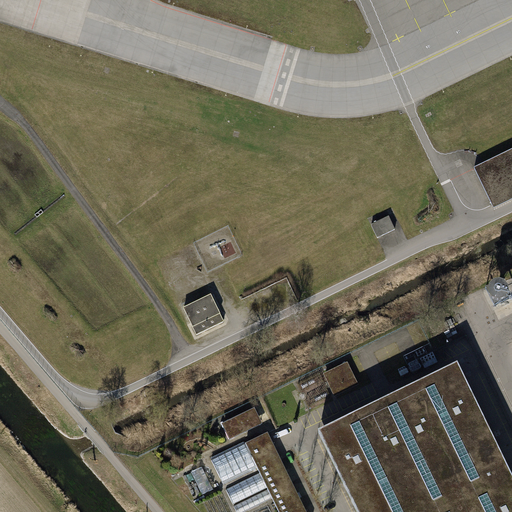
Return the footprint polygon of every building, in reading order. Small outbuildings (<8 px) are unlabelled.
[(511,150),(485,163),(474,169),(492,205),(511,195),(511,150)] [(492,287),(489,290),(489,293),(489,296),(490,300),(492,303),(495,304),(499,305),(502,304),(506,302),(508,299),(509,296),(509,292),(508,289),(505,286),(502,285),(498,284),(495,285),(492,287)] [(211,296),(184,309),(197,335),(224,322),(211,296)] [(347,365),(325,375),(335,395),(357,385),(347,365)] [(511,511),(511,477),(458,366),(318,433),(356,511),(511,511)] [(230,441),(263,425),(255,408),(222,425),(230,441)] [(267,488),(268,490),(272,499),(278,511),(306,511),(268,433),(245,444),(257,467),(260,474),(267,488)] [(223,483),(257,467),(245,444),(212,460),(223,483)] [(233,505),(267,488),(260,474),(226,490),(233,505)] [(236,511),(244,511),(272,499),(268,490),(234,507),(236,511)]
